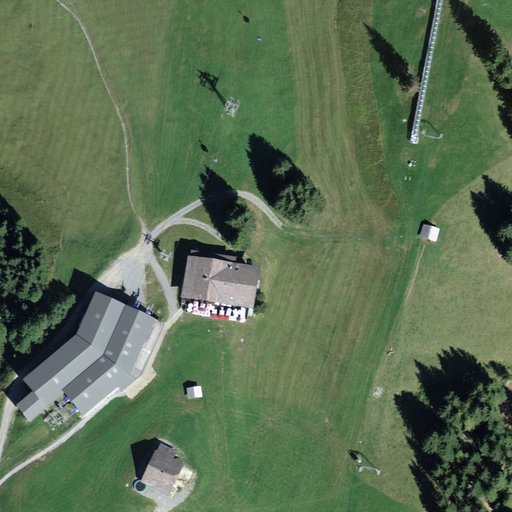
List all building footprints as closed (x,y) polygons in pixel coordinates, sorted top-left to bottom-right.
[(438,231),(425,227),(422,237),(435,241),(438,231)] [(255,274),(192,264),(187,295),(250,306),(255,274)] [(161,327),(97,298),(79,339),(26,383),(36,395),(20,409),(30,421),(65,392),(84,414),(118,385),(122,390),(134,380),(138,370),(141,371),(161,327)] [(202,387),(187,388),(188,399),(203,398),(202,387)] [(174,453),(162,447),(146,482),(168,492),(180,466),(170,462),(174,453)]
